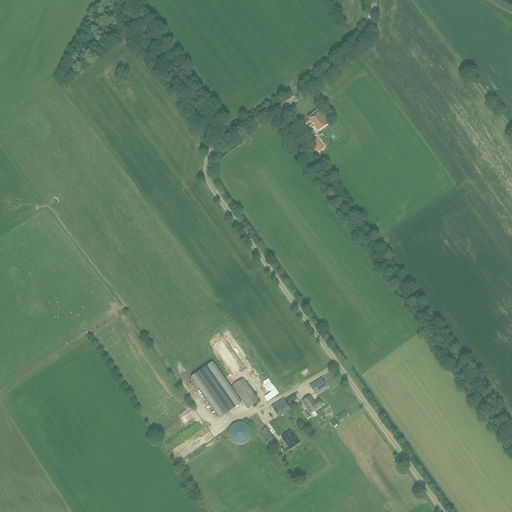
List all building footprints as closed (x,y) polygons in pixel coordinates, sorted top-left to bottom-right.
[(319,131),(328,124),(319,113),(310,119),(319,131)] [(316,138),(309,143),(316,154),(323,149),(316,138)] [(220,418),(241,403),(213,362),(191,377),(220,418)] [(248,408),(259,401),(243,378),(232,386),(248,408)] [(316,395),(328,387),(321,378),(310,385),(316,395)] [(294,401),(297,399),(294,394),(286,398),(290,405),(295,403),(294,401)] [(310,413),(323,405),(319,399),(314,401),(311,395),(302,401),(310,413)] [(286,413),(291,410),(284,399),(271,406),(276,414),(278,417),(285,412),(286,413)] [(340,421),(348,416),(345,411),(337,416),(340,421)] [(334,428),(338,426),(333,418),(329,421),(334,428)] [(251,436),(251,434),(251,432),(250,430),(249,427),(248,426),(246,424),(244,423),(242,422),(240,422),(238,422),(235,423),(233,424),(232,425),(230,427),(229,429),(228,431),(228,433),(229,436),(229,438),(231,440),(232,442),(234,443),(236,444),(238,444),(241,445),(243,444),(245,443),(247,442),(248,440),(250,438),(251,436)] [(175,446),(196,432),(195,431),(200,428),(197,423),(172,442),(175,446)] [(270,449),(278,443),(266,427),(261,431),(268,441),(266,442),(270,449)] [(300,443),(291,431),(282,437),(290,450),(300,443)]
